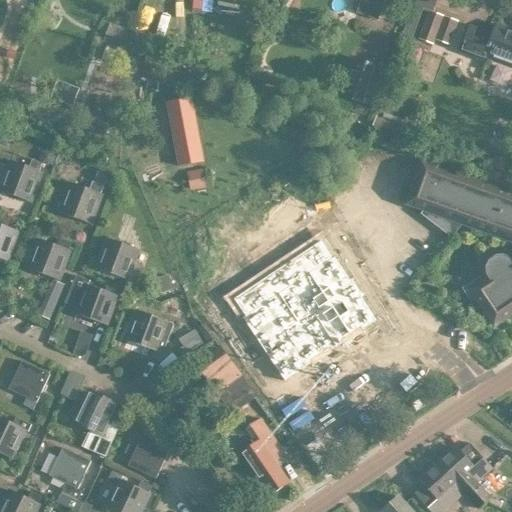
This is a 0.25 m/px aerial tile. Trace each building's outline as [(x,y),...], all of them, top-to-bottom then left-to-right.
[(359,0),(355,11),(377,19),(383,0),(359,0)] [(456,20),(443,15),(428,9),(418,38),(431,43),(433,37),(435,37),(448,42),(456,20)] [(121,49),(128,30),(109,23),(102,42),(106,44),(121,49)] [(458,49),(486,60),(488,55),(511,63),(511,29),(495,23),(491,32),(468,24),(458,49)] [(106,44),(101,57),(116,63),(121,49),(106,44)] [(8,48),(6,56),(13,59),(16,51),(8,48)] [(337,97),(362,105),(375,68),(351,59),(337,97)] [(191,97),(165,101),(177,165),(202,161),(191,97)] [(375,113),(370,127),(393,135),(398,121),(375,113)] [(37,155),(39,161),(45,163),(51,160),(53,154),(50,149),(45,147),(39,149),(37,155)] [(38,171),(37,170),(40,163),(30,159),(27,166),(9,160),(0,184),(0,189),(28,200),(38,171)] [(381,159),(342,185),(429,314),(511,258),(511,221),(502,208),(442,249),(381,159)] [(211,165),(185,170),(189,188),(214,183),(211,165)] [(96,168),(92,180),(108,186),(112,174),(96,168)] [(59,211),(88,222),(99,192),(101,185),(91,181),(88,189),(69,182),(59,211)] [(0,268),(1,268),(4,259),(15,230),(0,223),(0,268)] [(27,267),(56,278),(70,241),(58,237),(55,244),(38,238),(27,267)] [(95,267),(125,277),(136,248),(106,237),(95,267)] [(314,241),(228,300),(240,317),(237,319),(281,382),(306,364),(308,367),(329,352),(328,350),(336,344),(338,346),(359,332),(358,329),(372,320),(356,297),(358,296),(345,278),(344,279),(328,257),(326,258),(314,241)] [(166,273),(154,278),(159,291),(171,287),(166,273)] [(75,274),(63,302),(76,307),(74,312),(103,323),(110,305),(116,307),(123,288),(106,281),(103,290),(87,283),(88,279),(75,274)] [(41,305),(36,316),(46,320),(51,309),(41,305)] [(136,309),(125,339),(154,349),(156,344),(163,346),(172,322),(165,320),(136,309)] [(182,336),(190,348),(202,340),(194,328),(182,336)] [(223,347),(199,364),(210,380),(218,390),(241,373),(234,363),(223,347)] [(32,408),(35,401),(48,373),(20,359),(7,388),(25,396),(22,403),(32,408)] [(69,369),(58,392),(73,399),(84,376),(69,369)] [(87,391),(74,419),(91,427),(88,435),(82,446),(103,456),(118,422),(108,418),(115,404),(87,391)] [(11,422),(0,417),(0,451),(9,456),(22,428),(26,430),(30,423),(14,415),(11,422)] [(239,452),(268,494),(287,481),(273,460),(284,453),(259,417),(245,427),(255,441),(239,452)] [(126,464),(154,477),(167,449),(139,436),(126,464)] [(476,507),(478,505),(489,495),(475,480),(490,466),(467,441),(457,450),(453,446),(435,462),(462,491),(476,507)] [(61,446),(48,474),(64,482),(59,491),(54,501),(76,511),(81,502),(75,499),(80,489),(76,487),(89,459),(61,446)] [(511,474),(511,465),(499,460),(495,468),(511,474)] [(439,511),(462,491),(435,462),(418,479),(422,483),(413,492),(430,511),(439,511)] [(106,506),(117,511),(137,511),(147,492),(150,484),(139,479),(136,486),(119,478),(106,506)] [(0,506),(0,511),(31,511),(37,502),(36,502),(40,495),(30,490),(26,497),(9,489),(0,506)] [(413,511),(397,495),(378,511),(413,511)] [(76,511),(77,511),(97,511),(99,509),(82,500),(81,502),(76,511)]
